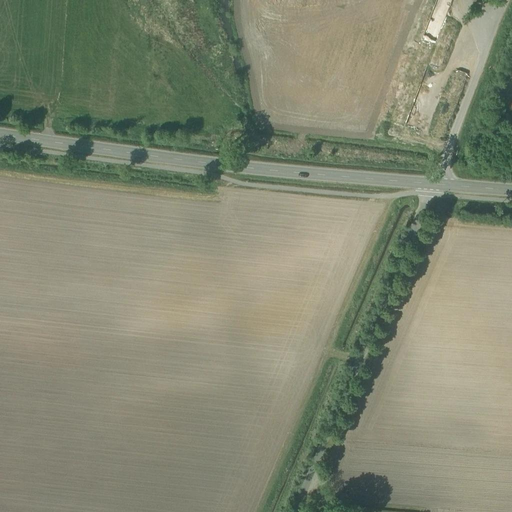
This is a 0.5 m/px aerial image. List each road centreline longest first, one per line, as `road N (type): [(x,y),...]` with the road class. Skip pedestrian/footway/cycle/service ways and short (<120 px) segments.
road 1 (secondary): [(434,184),(0,136)]
road 2 (unclassified): [(294,511),(434,184)]
road 3 (unclassified): [(505,0),(434,184)]
